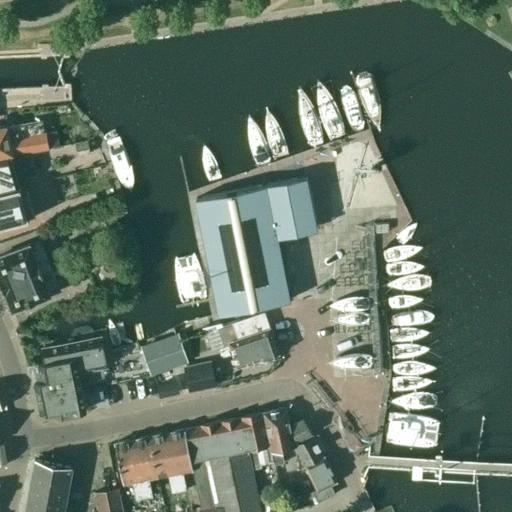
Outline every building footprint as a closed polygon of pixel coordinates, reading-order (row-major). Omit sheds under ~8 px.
[(0,156),(48,148),(45,131),(43,132),(41,119),(6,126),(6,125),(0,126),(0,156)] [(90,153),(87,140),(75,142),(78,155),(90,153)] [(0,191),(19,186),(9,156),(0,157),(0,191)] [(69,175),(73,185),(87,180),(84,170),(69,175)] [(312,228),(301,176),(193,198),(219,313),(284,299),(272,236),(312,228)] [(19,186),(0,191),(0,227),(29,219),(19,186)] [(0,255),(0,285),(3,293),(4,293),(11,310),(49,295),(28,244),(0,255)] [(265,318),(264,311),(218,327),(223,343),(229,342),(237,366),(259,358),(260,359),(263,358),(267,360),(272,358),(274,354),(278,353),(269,327),(270,327),(267,317),(265,318)] [(100,336),(41,348),(44,362),(26,366),(27,374),(31,373),(39,413),(49,411),(50,417),(85,410),(77,370),(87,368),(89,379),(103,376),(101,366),(106,365),(100,336)] [(152,370),(184,359),(176,336),(144,347),(152,370)] [(211,359),(183,365),(188,391),(216,386),(211,359)] [(159,395),(178,391),(176,380),(157,384),(159,395)] [(280,448),(293,445),(285,407),(263,411),(270,445),(269,445),(273,464),(283,462),(280,448)] [(241,416),(241,417),(247,450),(251,468),(260,466),(259,462),(272,460),(270,451),(268,451),(260,412),(241,416)] [(192,469),(200,507),(212,504),(213,506),(214,511),(260,511),(251,468),(249,459),(247,450),(241,417),(237,418),(237,417),(221,420),(201,425),(189,428),(195,458),(190,459),(192,469)] [(296,440),(311,432),(302,418),(292,423),(296,440)] [(184,428),(167,431),(150,435),(158,476),(167,474),(170,492),(186,489),(183,471),(192,469),(190,459),(195,458),(189,428),(185,429),(184,428)] [(150,435),(132,438),(114,442),(122,483),(132,481),(136,498),(151,495),(148,478),(158,476),(150,435)] [(304,464),(323,454),(313,435),(297,444),(298,448),(296,449),(304,464)] [(329,483),(335,480),(323,455),(304,464),(316,489),(307,493),(309,497),(314,495),(317,501),(334,493),(329,483)] [(63,511),(72,465),(34,458),(24,511),(63,511)] [(311,491),(308,479),(292,481),(295,495),(307,493),(311,491)] [(123,511),(118,486),(94,491),(97,511),(123,511)] [(276,511),(273,498),(260,500),(262,511),(276,511)]
